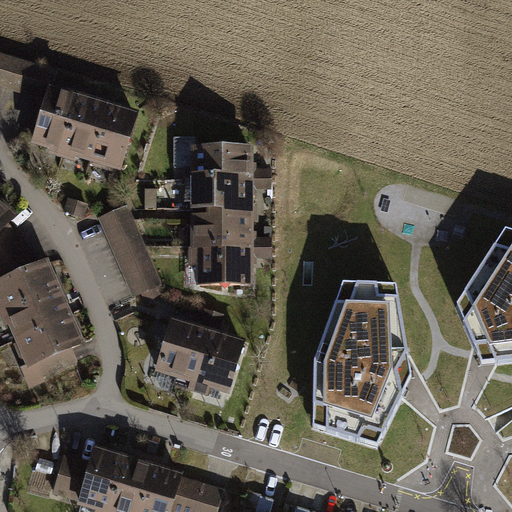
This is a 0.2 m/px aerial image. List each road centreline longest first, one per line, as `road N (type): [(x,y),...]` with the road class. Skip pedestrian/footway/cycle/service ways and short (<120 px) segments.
road 1 (residential): [(119,420),(445,510)]
road 2 (residential): [(119,420),(87,277),(0,153)]
